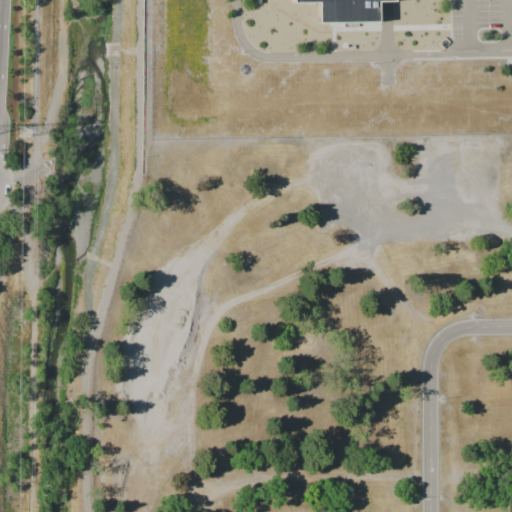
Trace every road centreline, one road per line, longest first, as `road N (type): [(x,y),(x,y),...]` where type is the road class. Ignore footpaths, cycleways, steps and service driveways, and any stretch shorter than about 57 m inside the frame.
road 1 (track): [(194,511),(240,481),(511,476)]
road 2 (residential): [(430,511),(429,370)]
